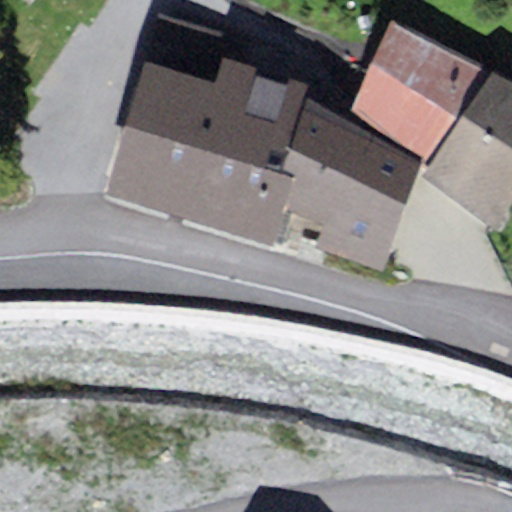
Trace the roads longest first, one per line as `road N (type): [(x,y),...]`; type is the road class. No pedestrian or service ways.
road 1 (unclassified): [(0,232),(173,246),(402,315),(511,337)]
road 2 (unclassified): [(257,511),(388,475)]
